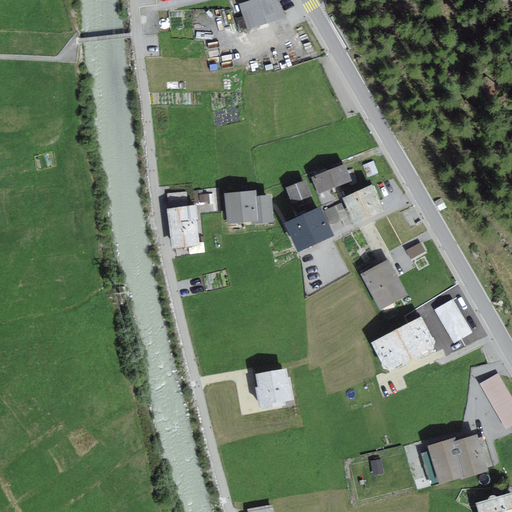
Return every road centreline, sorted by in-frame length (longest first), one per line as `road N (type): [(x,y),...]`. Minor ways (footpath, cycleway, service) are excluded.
road 1 (residential): [(133,0),(162,241),(229,511)]
road 2 (secondary): [(307,0),(511,349)]
